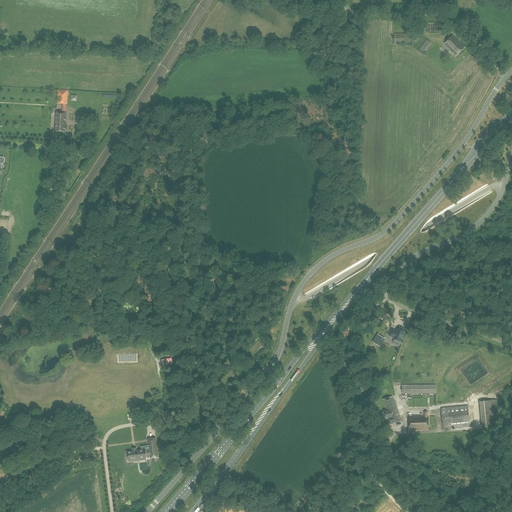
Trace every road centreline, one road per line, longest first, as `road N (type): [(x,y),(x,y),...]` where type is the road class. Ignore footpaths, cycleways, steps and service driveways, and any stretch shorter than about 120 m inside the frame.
road 1 (unclassified): [(294,297),(323,260),(392,224),(456,153),(505,77)]
road 2 (primary): [(353,295),(165,511)]
road 3 (primary): [(193,511),(353,295)]
road 4 (unclassified): [(146,511),(273,365),(294,297)]
road 5 (primary): [(353,295),(511,112)]
road 6 (unclassified): [(294,297),(304,299),(489,187),(504,186)]
road 7 (unclassified): [(505,77),(451,16),(366,14),(346,0)]
road 8 (unclassified): [(393,301),(390,280),(408,260),(468,231),(504,186)]
road 9 (unclassified): [(393,301),(511,345)]
